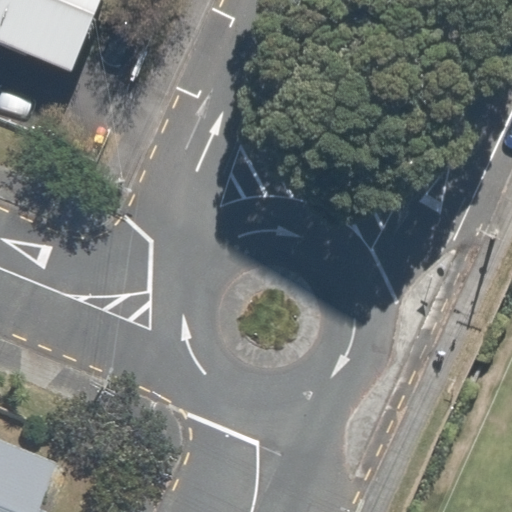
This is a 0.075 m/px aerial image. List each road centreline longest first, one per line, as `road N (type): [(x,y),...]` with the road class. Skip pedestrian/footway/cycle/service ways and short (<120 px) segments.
road 1 (residential): [(511,67),(444,211),(390,261),(346,284)]
road 2 (residential): [(214,252),(199,196),(202,164),(274,0)]
road 3 (residential): [(0,267),(102,300),(185,298)]
road 4 (residential): [(346,284),(354,320),(334,373),(313,392),(257,403)]
road 5 (residential): [(214,252),(239,238),(293,237),(318,249),(346,284)]
road 6 (residential): [(257,403),(229,395),(190,354),(185,298)]
